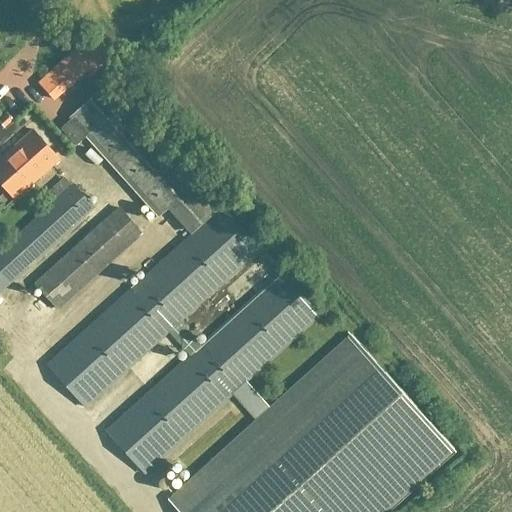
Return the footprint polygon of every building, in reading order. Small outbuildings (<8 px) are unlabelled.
[(71,56),(89,76),(112,56),(93,35),(71,56)] [(49,75),(38,86),(52,101),(63,91),(49,75)] [(13,122),(6,115),(0,120),(0,126),(4,130),(13,122)] [(0,159),(0,187),(13,202),(58,162),(31,132),(0,159)] [(173,166),(144,193),(184,238),(214,211),(173,166)] [(88,197),(71,211),(56,193),(43,204),(51,213),(0,256),(0,294),(2,297),(56,252),(47,241),(63,228),(68,234),(98,209),(88,197)] [(193,233),(45,368),(86,410),(168,336),(188,358),(104,433),(143,477),(144,478),(233,399),(257,426),(168,505),(174,511),(391,511),(454,456),(352,341),(270,414),(246,387),(319,318),(280,275),(200,347),(179,325),(260,252),(221,208),(193,233)] [(131,248),(105,220),(0,315),(8,325),(26,309),(43,328),(131,248)]
